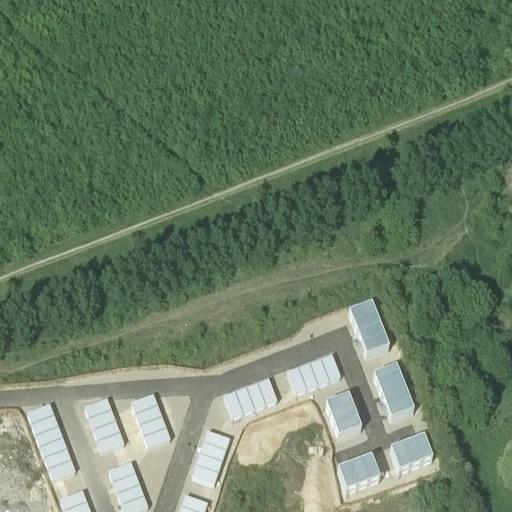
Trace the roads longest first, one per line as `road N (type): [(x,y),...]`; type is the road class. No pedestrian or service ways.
road 1 (track): [(0,322),(511,122)]
road 2 (unknown): [(0,278),(511,78)]
road 3 (residential): [(204,386),(339,340),(377,440)]
road 4 (residential): [(62,397),(204,386)]
road 5 (residential): [(204,386),(164,511)]
road 6 (residential): [(62,397),(104,511)]
